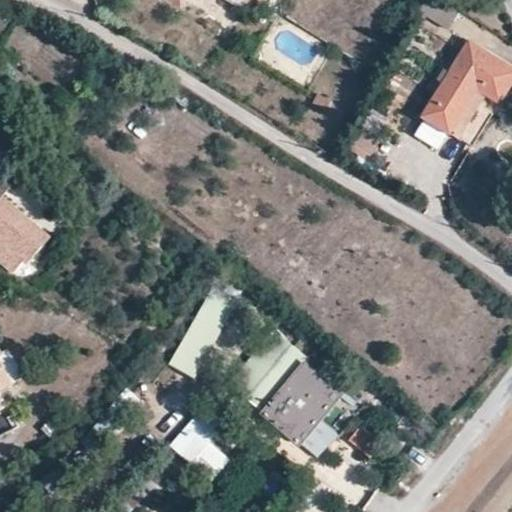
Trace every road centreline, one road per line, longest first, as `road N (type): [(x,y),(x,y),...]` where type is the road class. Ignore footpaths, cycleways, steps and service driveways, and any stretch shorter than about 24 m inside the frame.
road 1 (residential): [(511,284),(60,0)]
road 2 (unclassified): [(409,511),(511,373)]
